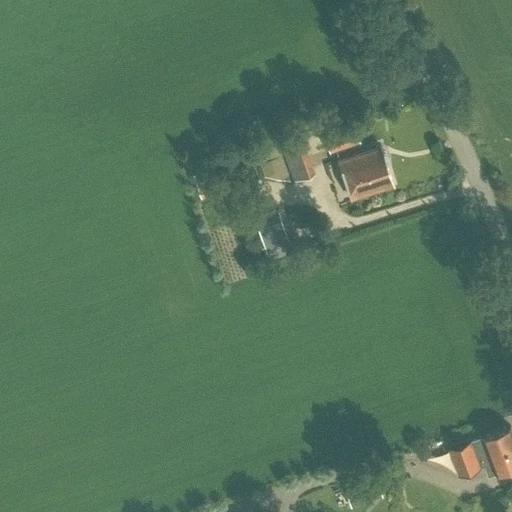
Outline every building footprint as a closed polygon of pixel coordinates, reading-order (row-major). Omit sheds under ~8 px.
[(330,153),(360,143),(355,127),(324,137),(330,153)] [(295,183),(315,175),(303,140),(299,128),(276,136),(295,183)] [(290,182),(274,135),(272,129),(219,149),(225,164),(256,153),(264,177),(290,182)] [(350,199),(393,185),(379,145),(337,159),(350,199)] [(201,199),(239,185),(233,168),(195,182),(201,199)] [(268,260),(292,252),(284,226),(278,207),(254,215),(254,217),(268,260)] [(511,467),(511,439),(507,427),(484,435),(483,434),(447,448),(457,475),(484,465),(487,475),(497,471),(498,473),(511,467)] [(351,508),(382,497),(375,476),(344,486),(351,508)]
